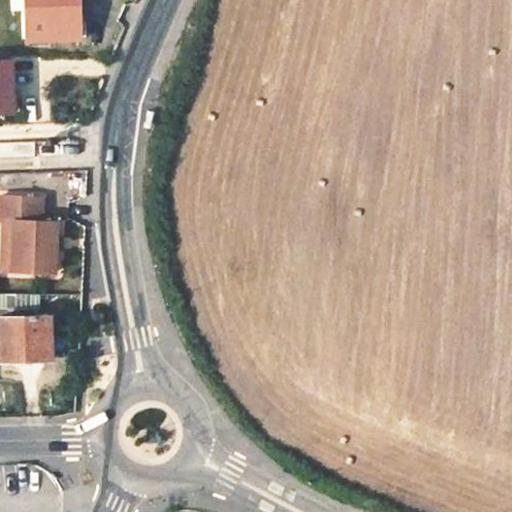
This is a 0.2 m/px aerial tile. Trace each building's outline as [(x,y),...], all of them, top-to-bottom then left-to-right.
[(77,29),(76,0),(25,0),(27,39),(49,38),(49,30),(77,29)] [(77,37),(77,29),(49,30),(49,38),(77,37)] [(0,102),(9,102),(9,61),(0,61),(0,102)] [(0,110),(9,111),(9,102),(0,102),(0,110)] [(11,221),(10,270),(52,272),(54,221),(39,221),(40,197),(0,195),(0,220),(2,220),(11,221)] [(2,220),(0,270),(10,270),(11,221),(2,220)] [(36,305),(36,294),(8,293),(8,305),(36,305)] [(0,359),(49,357),(47,315),(0,317),(0,359)]
